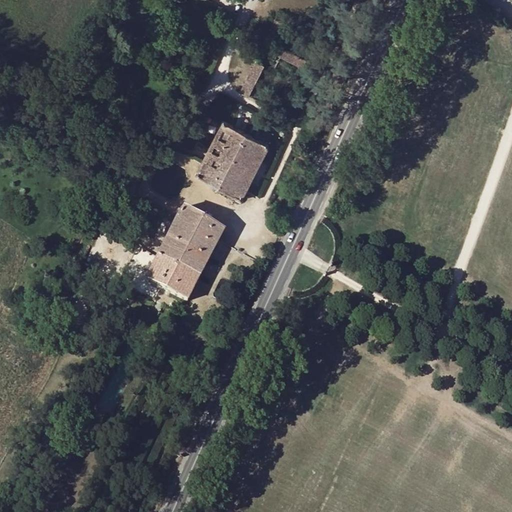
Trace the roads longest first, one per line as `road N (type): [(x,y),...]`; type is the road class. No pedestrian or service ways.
road 1 (secondary): [(171,511),(404,0)]
road 2 (track): [(511,376),(290,254)]
